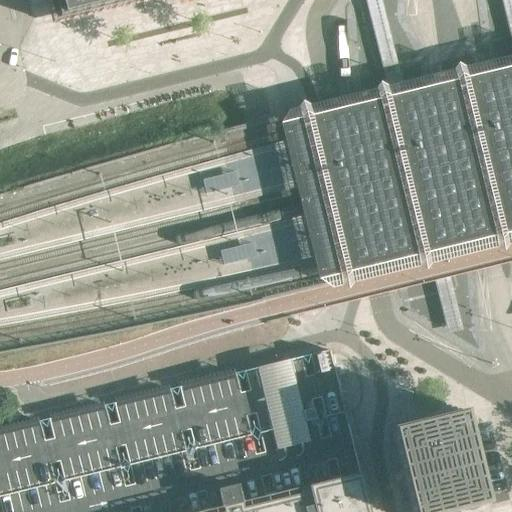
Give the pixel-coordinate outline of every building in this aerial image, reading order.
[(45,0),(52,25),(153,0),(45,0)] [(381,0),(364,0),(387,90),(403,86),(381,0)] [(511,0),(500,0),(511,48),(511,0)] [(511,55),(463,67),(455,64),(450,70),(384,86),(377,83),(372,89),(306,106),(299,102),(295,108),(285,111),(277,125),(315,281),(329,290),(338,288),(345,291),(349,285),(416,268),(423,272),(427,265),(494,249),(501,252),(506,246),(511,244),(511,55)] [(262,87),(239,92),(245,119),(267,115),(262,87)] [(316,296),(272,118),(237,127),(218,132),(222,151),(227,170),(199,177),(203,196),(231,189),(236,209),(240,224),(244,242),(216,248),(220,267),(248,260),(254,283),(258,302),(263,301),(264,306),(268,322),(268,321),(269,323),(293,317),(319,311),(319,310),(319,307),(316,296)] [(434,282),(447,334),(462,330),(449,278),(434,282)] [(330,355),(329,350),(210,379),(29,424),(0,430),(0,511),(205,511),(222,508),(218,491),(236,487),(240,503),(359,474),(339,392),(342,391),(338,375),(339,375),(337,366),(334,354),(330,355)] [(474,511),(483,510),(460,416),(384,434),(403,511),(474,511)] [(368,511),(359,474),(240,503),(236,487),(218,491),(222,508),(205,511),(368,511)]
